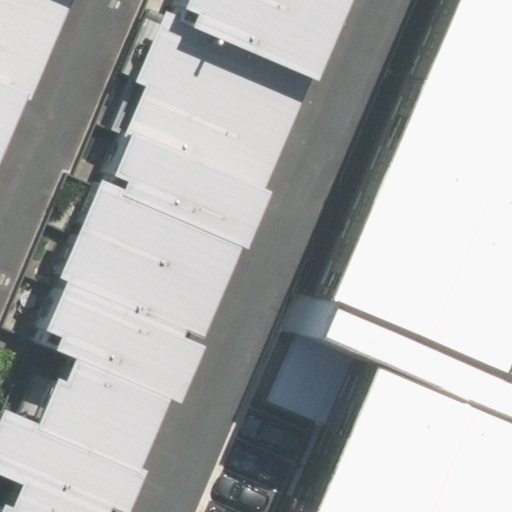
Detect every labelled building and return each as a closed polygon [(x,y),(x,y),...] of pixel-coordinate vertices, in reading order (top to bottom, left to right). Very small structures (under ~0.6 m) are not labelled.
[(0,0),(0,43),(36,58),(59,0),(0,0)] [(301,45),(190,0),(140,0),(123,41),(277,104),(301,45)] [(320,0),(190,0),(301,45),(320,0)] [(511,260),(511,0),(422,0),(293,315),(344,335),(322,390),(271,511),(464,511),(511,397),(511,379),(470,362),(511,260)] [(277,104),(123,41),(99,100),(253,162),(277,104)] [(0,119),(8,123),(36,58),(0,43),(0,119)] [(253,162),(99,100),(75,158),(229,221),(253,162)] [(0,142),(8,123),(0,119),(0,142)] [(229,221),(75,158),(51,217),(205,280),(229,221)] [(205,280),(51,217),(27,276),(181,338),(205,280)] [(181,338),(27,276),(3,334),(48,352),(157,397),(181,338)] [(157,397),(48,352),(24,411),(133,455),(157,397)] [(24,411),(0,401),(0,469),(102,511),(108,511),(133,455),(24,411)] [(102,511),(0,469),(0,511),(102,511)]
